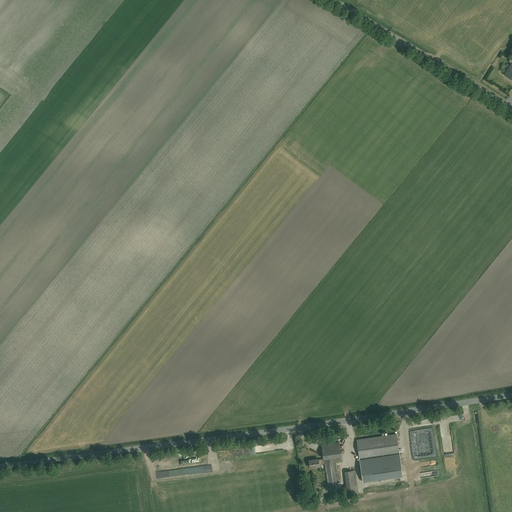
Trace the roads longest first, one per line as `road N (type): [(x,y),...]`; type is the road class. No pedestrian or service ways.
road 1 (unclassified): [(511,394),(0,466)]
road 2 (tertiary): [(511,109),(333,0)]
